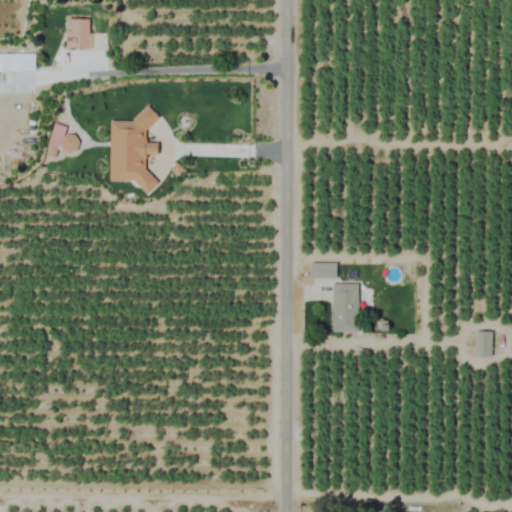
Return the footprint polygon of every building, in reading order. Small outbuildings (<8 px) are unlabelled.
[(67,18),(67,48),(91,48),(91,18),(67,18)] [(0,71),(35,71),(35,54),(0,53),(0,71)] [(109,184),(152,184),(152,179),(145,179),(145,155),(157,155),(157,143),(150,143),(150,110),(135,110),(135,122),(109,121),(109,184)] [(336,278),(336,263),(310,263),(310,278),(336,278)] [(332,284),(332,332),(357,332),(357,284),(332,284)] [(475,331),(475,356),(491,356),(491,331),(475,331)]
